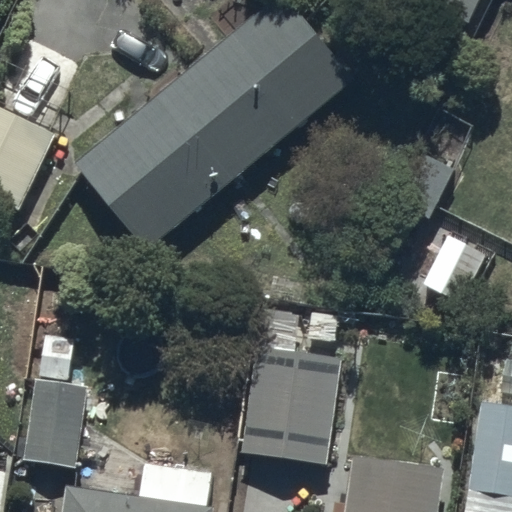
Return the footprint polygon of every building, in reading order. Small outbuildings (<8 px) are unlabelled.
[(270,0),(76,158),(150,249),(357,81),(291,0),(270,0)] [(55,135),(0,105),(0,198),(17,208),(55,135)] [(15,236),(48,250),(78,181),(45,167),(15,236)] [(424,284),(461,302),(486,252),(449,234),(424,284)] [(23,461),(77,467),(87,384),(69,381),(74,335),(44,332),(39,377),(33,377),(23,461)] [(243,453),(328,464),(341,354),(256,344),(243,453)] [(468,489),(511,494),(511,404),(480,400),(468,489)] [(440,511),(447,470),(352,455),(343,511),(440,511)] [(211,511),(213,504),(206,503),(210,470),(144,462),(140,494),(64,484),(60,511),(211,511)]
